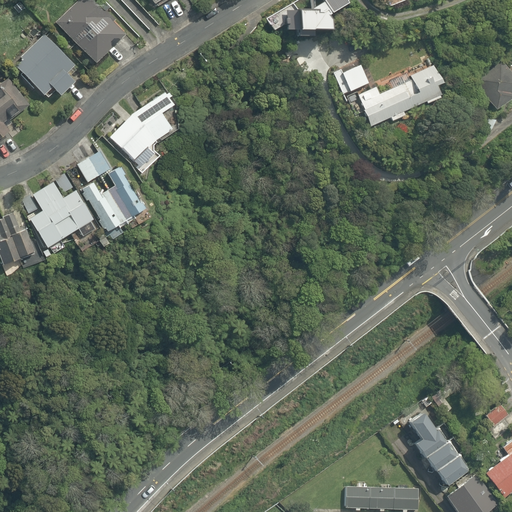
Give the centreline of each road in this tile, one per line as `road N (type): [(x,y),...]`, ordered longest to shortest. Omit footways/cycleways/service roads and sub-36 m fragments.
road 1 (secondary): [(131,511),(241,409),(439,253)]
road 2 (residential): [(0,184),(75,131),(132,77),(252,0)]
road 3 (residential): [(511,119),(436,166),(402,173),(376,167),(355,151),(318,67)]
road 4 (residential): [(439,253),(511,363)]
